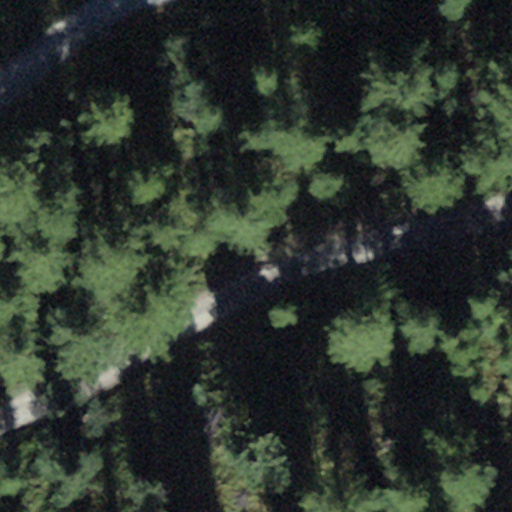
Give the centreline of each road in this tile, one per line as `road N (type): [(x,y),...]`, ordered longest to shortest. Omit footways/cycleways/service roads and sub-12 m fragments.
road 1 (track): [(0,415),(119,360),(297,259),(511,205)]
road 2 (track): [(0,86),(122,0)]
